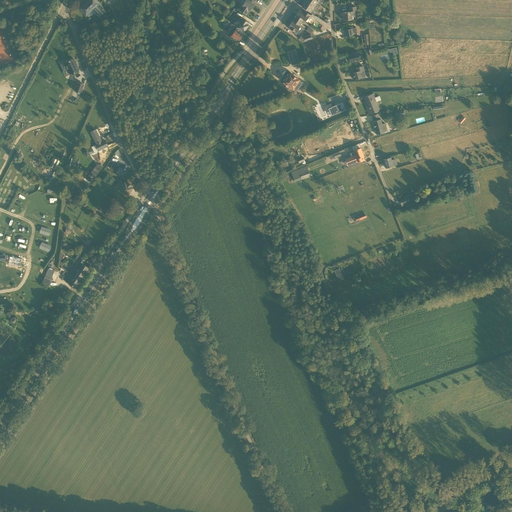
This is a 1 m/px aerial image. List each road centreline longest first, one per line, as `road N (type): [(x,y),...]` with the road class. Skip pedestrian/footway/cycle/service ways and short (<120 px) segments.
road 1 (secondary): [(0,426),(272,20)]
road 2 (unclassified): [(282,511),(158,220)]
road 3 (track): [(346,86),(422,282)]
road 4 (unclassified): [(144,188),(63,10)]
road 5 (unclassified): [(0,133),(63,10)]
